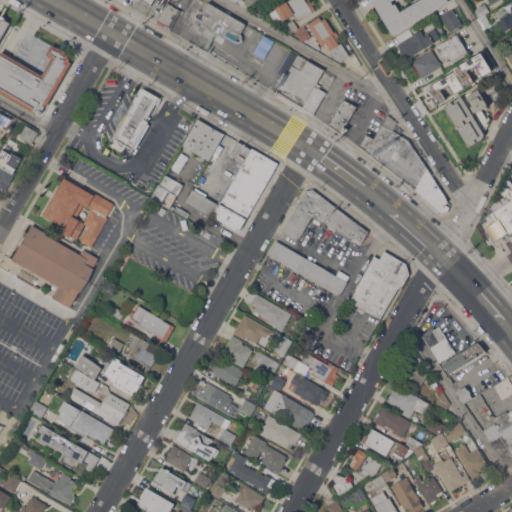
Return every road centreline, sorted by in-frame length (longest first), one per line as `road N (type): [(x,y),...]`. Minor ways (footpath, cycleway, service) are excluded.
road 1 (residential): [(100,511),(311,148)]
road 2 (residential): [(294,511),(443,254)]
road 3 (primary): [(311,148),(77,11)]
road 4 (residential): [(0,222),(116,34)]
road 5 (residential): [(511,124),(443,254)]
road 6 (residential): [(397,94),(469,207)]
